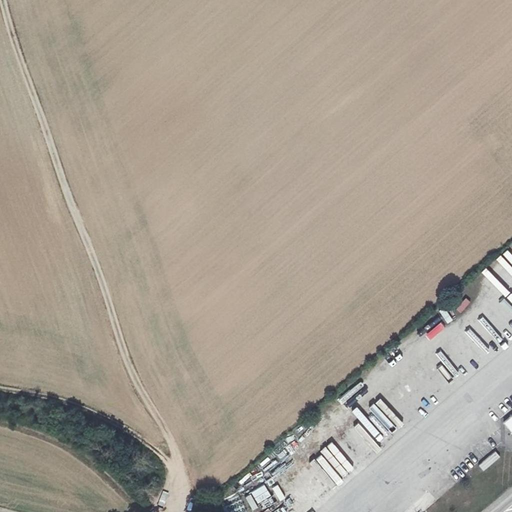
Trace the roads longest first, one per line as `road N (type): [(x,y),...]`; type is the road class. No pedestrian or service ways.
road 1 (track): [(3,0),(124,362),(176,452),(178,481)]
road 2 (unknown): [(348,511),(511,369)]
road 3 (track): [(178,481),(116,425),(0,388)]
road 4 (track): [(145,511),(68,446),(0,426)]
